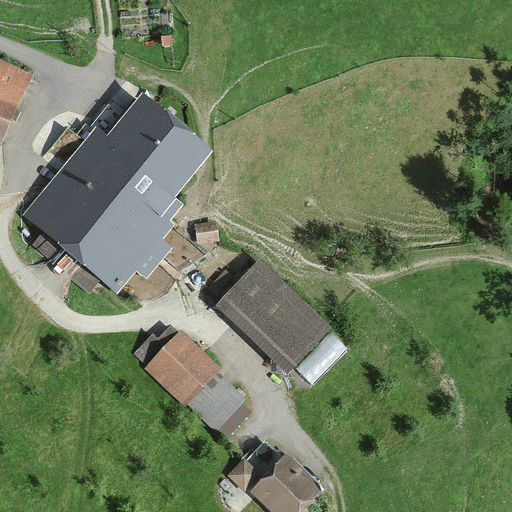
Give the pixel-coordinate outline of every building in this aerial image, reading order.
[(34,74),(0,58),(0,144),(2,145),(34,74)] [(107,135),(96,125),(20,217),(116,296),(136,272),(146,280),(173,248),(162,239),(174,225),(169,221),(182,205),(173,198),(213,150),(142,92),(107,135)] [(227,232),(209,233),(211,249),(228,248),(227,232)] [(332,328),(261,259),(216,305),(287,374),(332,328)] [(221,368),(181,330),(179,333),(171,325),(158,338),(153,333),(133,354),(146,366),(144,369),(185,408),(188,404),(216,431),(246,399),(217,372),(221,368)] [(287,453),(264,477),(245,458),(227,476),(245,492),(247,490),(270,511),(302,511),(325,489),(287,453)]
